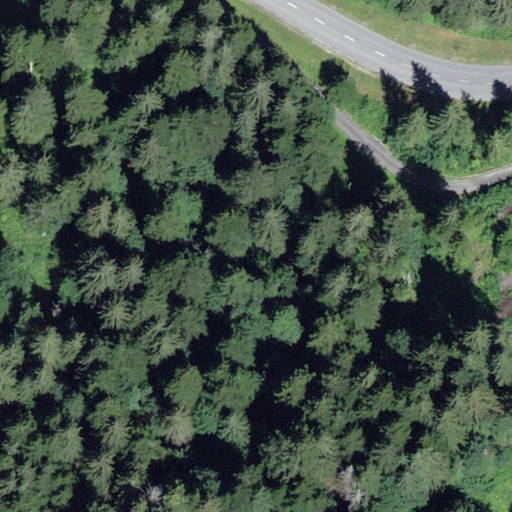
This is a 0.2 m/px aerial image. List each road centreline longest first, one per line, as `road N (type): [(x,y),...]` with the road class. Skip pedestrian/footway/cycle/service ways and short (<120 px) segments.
road 1 (track): [(0,342),(81,408),(140,439),(327,499),(336,511)]
road 2 (primary): [(511,81),(438,77),(283,0)]
